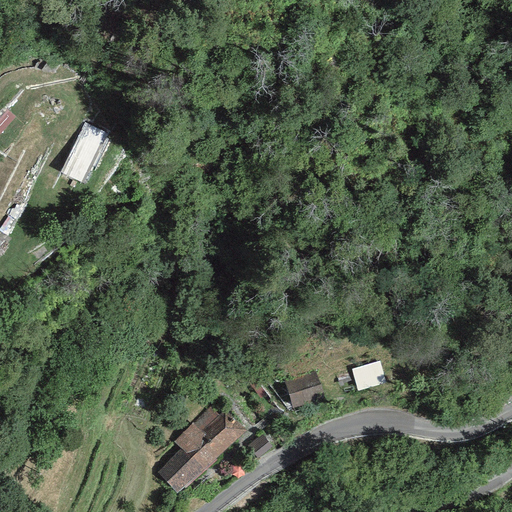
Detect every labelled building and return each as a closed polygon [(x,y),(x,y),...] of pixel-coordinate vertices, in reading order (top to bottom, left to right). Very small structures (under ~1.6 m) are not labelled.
[(99,133),(85,126),(64,169),(78,176),(99,133)] [(380,361),(353,370),(359,390),(386,381),(380,361)] [(316,371),(285,380),(293,406),(324,397),(316,371)] [(218,415),(211,407),(174,442),(180,448),(155,473),(177,496),(247,430),(226,407),(218,415)] [(274,447),(264,433),(249,444),(258,458),(274,447)]
